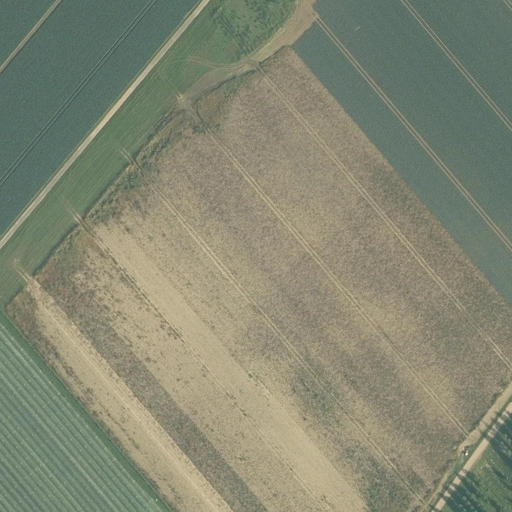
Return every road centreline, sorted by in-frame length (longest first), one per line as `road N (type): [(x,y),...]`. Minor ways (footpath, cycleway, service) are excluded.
road 1 (track): [(0,246),(207,0)]
road 2 (track): [(436,511),(511,407)]
